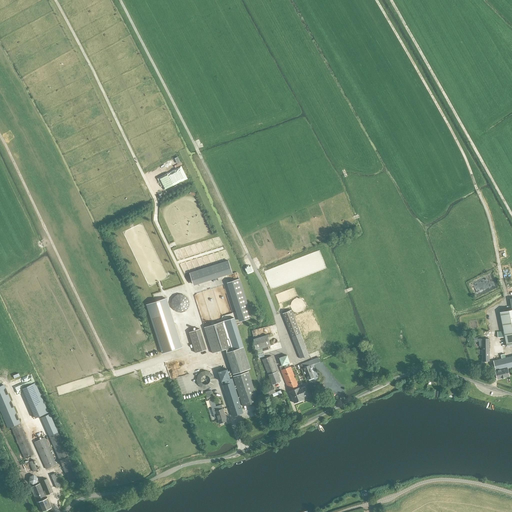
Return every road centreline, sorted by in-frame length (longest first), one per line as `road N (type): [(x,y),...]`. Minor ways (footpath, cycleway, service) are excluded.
road 1 (unclassified): [(64,511),(83,498),(253,447),(410,373),(451,375),(511,394)]
road 2 (track): [(252,262),(119,0)]
road 3 (track): [(159,476),(50,240)]
road 4 (track): [(511,214),(389,0)]
road 5 (track): [(95,380),(189,353),(214,364),(187,286)]
road 6 (track): [(344,403),(311,357),(295,362),(252,262)]
road 7 (unclassified): [(339,511),(439,480),(511,492)]
road 8 (track): [(368,211),(252,262)]
